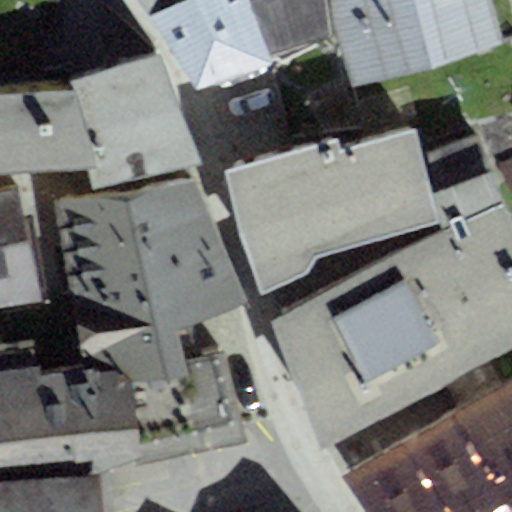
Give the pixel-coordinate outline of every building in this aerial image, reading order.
[(142,0),(196,87),(270,59),(245,0),(142,0)] [(245,0),(270,59),(336,33),(332,0),(245,0)] [(332,0),(336,33),(350,89),(505,46),(491,0),(332,0)] [(91,187),(200,163),(157,54),(74,81),(89,167),(91,187)] [(0,85),(0,170),(89,167),(74,81),(0,85)] [(432,192),(416,130),(340,150),(336,139),(230,172),(264,292),(304,274),(314,257),(440,221),(432,192)] [(321,448),(511,346),(511,226),(490,172),(432,192),(440,221),(442,228),(272,317),(321,448)] [(247,305),(195,182),(53,203),(84,372),(120,368),(136,381),(186,376),(183,361),(178,332),(247,305)] [(0,310),(43,302),(20,191),(0,195),(0,310)] [(142,465),(248,443),(224,353),(183,361),(186,376),(136,381),(142,458),(142,465)] [(0,472),(142,458),(136,381),(120,368),(84,372),(41,376),(40,367),(0,372),(0,472)] [(511,511),(511,383),(343,479),(366,511),(511,511)] [(104,511),(101,477),(0,483),(0,511),(104,511)]
